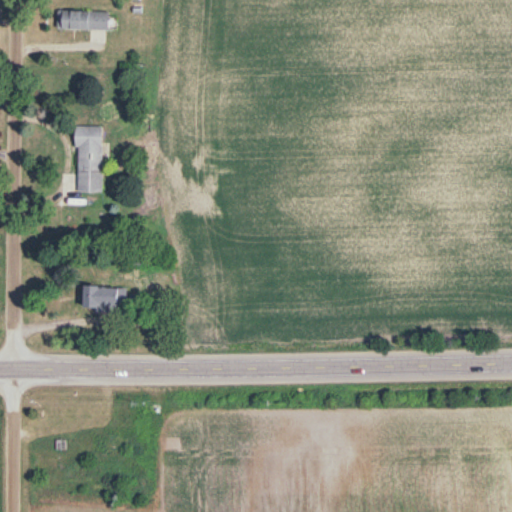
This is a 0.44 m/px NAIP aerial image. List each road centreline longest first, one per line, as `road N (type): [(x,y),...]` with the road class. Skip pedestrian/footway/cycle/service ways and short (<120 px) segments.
road 1 (primary): [(0,371),(511,364)]
road 2 (residential): [(11,372),(15,0)]
road 3 (residential): [(9,511),(11,372)]
